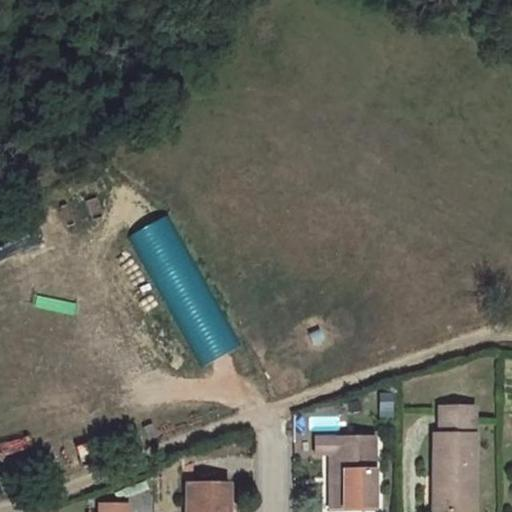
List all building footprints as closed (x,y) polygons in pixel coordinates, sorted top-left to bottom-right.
[(167,214),(127,237),(200,369),(242,346),(167,214)] [(357,400),(344,403),(348,414),(360,411),(357,400)] [(439,511),(473,511),(472,408),(439,408),(439,435),(433,435),(434,476),(440,475),(439,511)] [(373,437),(315,438),(316,455),(331,455),(337,455),(338,510),(374,510),(373,437)] [(227,511),(228,485),(187,485),(186,511),(227,511)]
